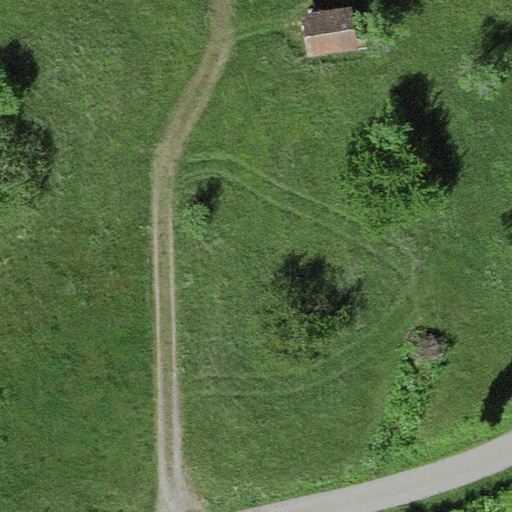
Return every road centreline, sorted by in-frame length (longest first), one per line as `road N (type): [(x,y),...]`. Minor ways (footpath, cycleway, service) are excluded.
road 1 (track): [(175,511),(159,195),(221,41),(219,0)]
road 2 (unclassified): [(511,445),(436,484),(310,511)]
